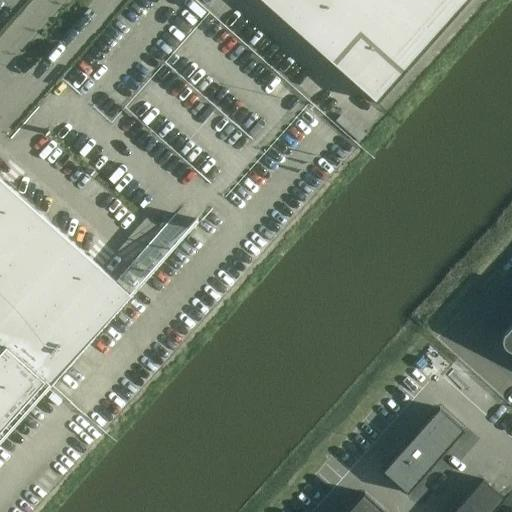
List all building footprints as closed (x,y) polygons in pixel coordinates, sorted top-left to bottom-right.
[(261,0),(377,103),(468,0),(261,0)] [(0,429),(45,380),(51,385),(131,295),(0,178),(0,429)] [(123,265),(137,277),(187,218),(173,206),(123,265)] [(503,336),(502,339),(502,342),(503,345),(505,348),(507,350),(511,352),(511,324),(504,333),(503,336)] [(407,493),(464,430),(439,408),(382,471),(407,493)] [(483,479),(453,511),(492,511),(504,498),(483,479)] [(385,511),(364,493),(346,511),(385,511)]
